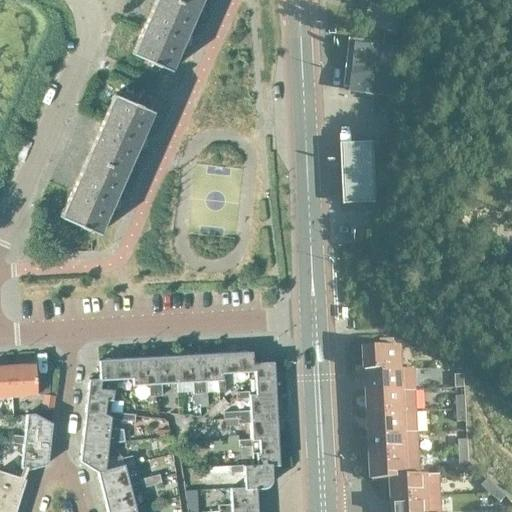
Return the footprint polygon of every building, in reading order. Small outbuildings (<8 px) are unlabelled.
[(185,34),(196,9),(175,0),(154,0),(131,54),(169,70),(180,44),(184,45),(186,34),(185,34)] [(175,0),(196,9),(199,0),(175,0)] [(372,5),(365,21),(394,32),(400,16),(372,5)] [(351,40),(345,87),(365,89),(389,92),(390,92),(391,92),(395,56),(394,56),(382,54),(383,44),(351,40)] [(86,155),(124,172),(135,147),(140,148),(141,137),(140,136),(151,111),(113,94),(86,155)] [(375,140),(341,141),(343,205),(378,203),(375,140)] [(113,197),(124,172),(86,155),(59,216),(85,228),(97,233),(109,207),(113,208),(114,198),(113,197)] [(366,370),(402,369),(401,346),(393,346),(393,337),(379,339),(380,347),(365,348),(366,370)] [(250,362),(252,362),(252,359),(251,359),(251,352),(219,354),(220,372),(251,370),(250,362)] [(221,380),(220,372),(219,354),(198,355),(200,404),(200,407),(207,407),(207,393),(206,393),(205,380),(219,380),(219,392),(225,392),(224,380),(221,380)] [(176,356),(177,382),(193,381),(194,393),(194,405),(200,404),(198,355),(176,356)] [(161,383),(177,382),(176,356),(153,357),(156,396),(162,395),(161,383)] [(133,377),(132,377),(132,384),(149,383),(150,396),(151,406),(156,404),(156,396),(153,357),(132,359),(133,377)] [(133,377),(132,359),(99,361),(99,373),(98,373),(99,379),(99,380),(99,388),(107,389),(106,379),(132,377),(133,377)] [(255,394),(274,393),(272,362),(260,362),(260,361),(252,362),(250,362),(251,370),(254,370),(255,393),(255,394)] [(9,365),(11,396),(35,394),(34,364),(9,365)] [(0,396),(11,396),(9,365),(0,365),(0,396)] [(367,393),(403,391),(402,369),(366,370),(367,393)] [(464,387),(464,374),(455,375),(456,388),(464,387)] [(99,380),(99,379),(89,380),(84,420),(109,412),(104,411),(105,398),(112,399),(113,390),(107,389),(99,388),(99,380)] [(368,414),(417,411),(416,390),(403,391),(367,393),(368,414)] [(255,394),(255,393),(248,394),(248,391),(235,391),(236,398),(248,397),(249,411),(237,411),(223,412),(223,419),(237,418),(275,416),(274,393),(255,394)] [(41,408),(52,409),(53,396),(43,395),(41,408)] [(457,409),(466,409),(465,397),(457,398),(457,409)] [(466,421),(466,409),(457,409),(458,421),(466,421)] [(369,436),(418,433),(417,411),(368,414),(369,436)] [(135,415),(109,412),(84,420),(82,441),(107,444),(124,442),(123,428),(109,427),(110,418),(134,421),(135,415)] [(2,433),(1,439),(48,444),(51,423),(35,414),(26,414),(24,436),(2,433)] [(250,422),(251,439),(258,439),(258,438),(276,437),(275,416),(237,418),(223,419),(223,426),(238,425),(237,423),(250,422)] [(371,458),(419,455),(418,433),(369,436),(371,458)] [(252,466),(270,465),(278,465),(276,437),(258,438),(258,439),(251,439),(213,442),(214,451),(239,449),(239,447),(251,446),(251,452),(252,464),(252,466)] [(46,464),(48,444),(1,439),(1,442),(23,444),(20,467),(27,469),(46,464)] [(459,453),(468,453),(468,440),(459,440),(459,453)] [(107,444),(82,441),(80,460),(97,471),(104,470),(106,456),(107,444)] [(469,464),(468,453),(459,453),(460,465),(469,464)] [(372,480),(390,479),(390,478),(407,477),(407,475),(420,474),(419,455),(371,458),(372,480)] [(134,464),(132,456),(122,459),(124,466),(134,464)] [(0,494),(18,501),(27,469),(20,467),(12,464),(10,474),(0,471),(0,494)] [(124,467),(134,464),(104,470),(97,471),(103,494),(129,487),(124,467)] [(252,466),(252,464),(249,464),(249,465),(230,466),(230,471),(243,471),(244,487),(244,488),(255,487),(254,489),(257,489),(257,487),(259,487),(261,487),(263,487),(264,486),(265,485),(266,484),(268,483),(269,481),(270,479),(270,478),(270,476),(270,465),(252,466)] [(161,482),(159,474),(140,479),(142,488),(161,482)] [(390,478),(390,479),(391,479),(392,500),(428,498),(440,498),(439,475),(427,476),(427,474),(420,474),(407,475),(407,477),(390,478)] [(491,494),(498,487),(488,478),(481,485),(491,494)] [(119,511),(135,508),(129,487),(103,494),(107,511),(119,511)] [(244,488),(244,487),(230,488),(231,505),(218,505),(219,511),(256,510),(254,489),(255,487),(244,488)] [(506,495),(498,487),(491,494),(500,502),(506,495)] [(201,511),(203,489),(189,488),(186,509),(201,511)] [(14,511),(18,501),(0,494),(0,511),(14,511)] [(392,511),(429,511),(428,498),(392,500),(392,511)]
